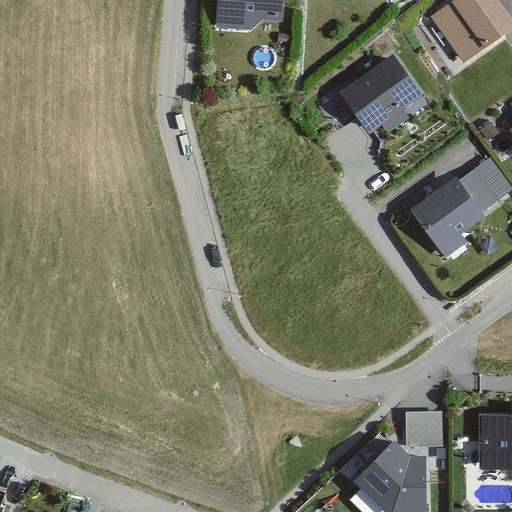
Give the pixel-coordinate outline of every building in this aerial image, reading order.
[(245,28),(255,18),(274,19),(275,0),(211,0),(210,26),(245,28)] [(511,0),(452,0),(428,18),(461,63),(511,25),(511,22),(510,20),(511,18),(511,0)] [(415,95),(383,54),(331,95),(361,134),(377,122),(384,131),(403,116),(397,109),(415,95)] [(491,202),(469,172),(455,182),(451,177),(406,210),(439,256),(460,241),(455,234),(481,215),(478,211),(491,202)] [(511,416),(474,417),(475,470),(511,469),(511,416)] [(411,459),(396,442),(359,480),(391,511),(425,511),(425,459),(411,459)]
